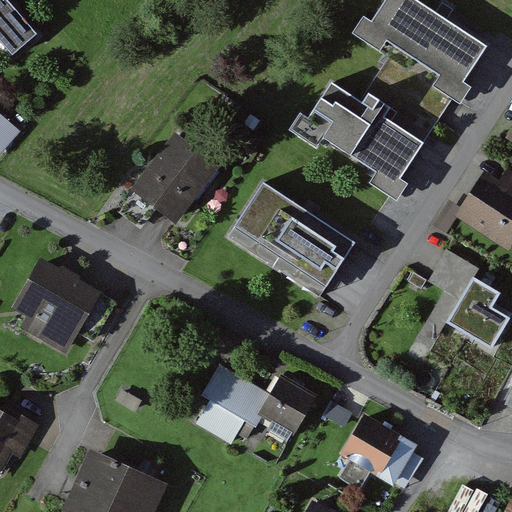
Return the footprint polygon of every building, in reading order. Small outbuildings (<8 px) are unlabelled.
[(47,31),(20,0),(0,0),(0,42),(14,59),(47,31)] [(492,46),(421,0),(391,0),(376,23),(367,17),(357,32),(387,51),(393,41),(448,77),(440,88),(469,106),(479,89),(468,82),(492,46)] [(369,102),(339,83),(315,119),(307,113),(296,130),(324,148),(330,139),(383,172),(376,183),(406,201),(416,186),(404,178),(427,142),(395,122),(402,111),(375,94),(369,102)] [(0,98),(0,145),(0,146),(24,119),(0,98)] [(227,175),(180,136),(135,189),(181,229),(227,175)] [(511,175),(507,183),(495,175),(465,220),(511,250),(511,175)] [(361,245),(269,185),(236,237),(329,296),(361,245)] [(489,279),(455,256),(435,284),(451,295),(424,335),(439,346),(450,330),(492,358),(511,327),(511,306),(483,287),(489,279)] [(75,350),(109,294),(49,259),(16,314),(75,350)] [(236,444),(249,421),(266,430),(273,418),(265,414),(276,395),(224,365),(206,396),(216,402),(203,424),(236,444)] [(328,398),(288,375),(276,395),(265,414),(273,418),(305,437),(328,398)] [(37,427),(0,408),(0,483),(7,487),(37,427)] [(391,481),(414,441),(373,417),(350,457),(391,481)] [(163,511),(175,483),(98,453),(74,511),(163,511)] [(511,511),(511,482),(499,511),(511,511)] [(338,511),(321,503),(316,511),(338,511)] [(411,511),(437,511),(415,503),(411,511)]
